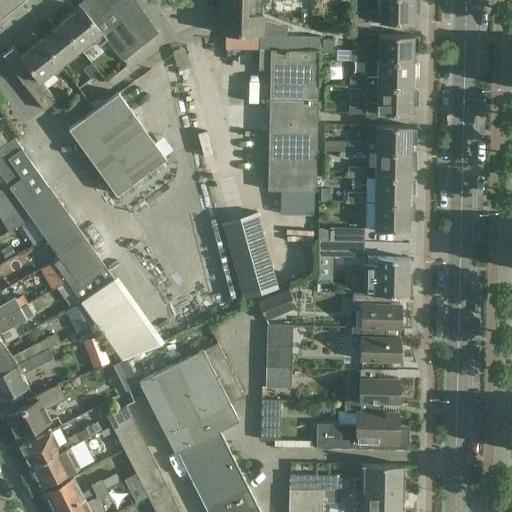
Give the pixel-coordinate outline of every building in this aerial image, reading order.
[(103,14),(91,0),(83,0),(78,5),(81,8),(82,7),(93,21),(103,14)] [(112,6),(106,0),(91,0),(103,14),(112,6)] [(137,2),(135,0),(119,0),(112,6),(119,16),(137,2)] [(218,0),(218,33),(238,33),(258,34),(286,34),(287,27),(261,19),(261,0),(218,0)] [(419,0),(378,0),(378,12),(351,11),(351,22),(394,22),(414,23),(414,12),(419,12),(419,0)] [(144,12),(137,2),(119,16),(126,26),(144,12)] [(112,6),(103,14),(93,21),(97,25),(107,39),(121,59),(140,46),(133,36),(126,26),(119,16),(112,6)] [(82,7),(81,8),(61,23),(80,48),(83,51),(95,41),(99,46),(107,39),(97,25),(93,21),(82,7)] [(151,22),(144,12),(126,26),(133,36),(151,22)] [(158,32),(151,22),(133,36),(140,46),(158,32)] [(80,48),(61,23),(41,39),(60,64),(61,64),(80,48)] [(378,34),(378,51),(368,51),(368,50),(353,50),(353,62),(377,61),(413,62),(413,51),(418,51),(418,36),(414,36),(414,35),(378,34)] [(259,37),(259,49),(259,64),(270,64),(268,190),(315,191),(319,51),(322,51),(322,38),(259,37)] [(60,64),(41,39),(21,55),(20,56),(40,81),(41,80),(53,71),(55,74),(64,67),(61,64),(60,64)] [(21,55),(13,46),(2,56),(45,110),(51,105),(57,100),(41,80),(40,81),(20,56),(21,55)] [(418,62),(413,62),(377,61),(377,77),(367,77),(367,76),(350,76),(349,87),(352,87),(366,87),(413,88),(413,77),(417,77),(418,62)] [(98,71),(91,62),(83,68),(91,77),(98,71)] [(417,88),(413,88),(366,87),(365,102),(349,101),(349,112),(412,113),(412,103),(417,103),(417,88)] [(118,92),(102,104),(68,128),(116,194),(166,158),(118,92)] [(61,97),(57,100),(51,105),(58,113),(67,105),(61,97)] [(365,125),(364,141),(349,140),(348,152),(366,152),(366,151),(376,151),(376,152),(411,153),(411,142),(416,142),(416,127),(412,127),(412,126),(365,125)] [(0,173),(9,186),(32,219),(61,260),(56,264),(82,300),(114,278),(49,186),(15,138),(14,138),(0,146),(0,173)] [(416,153),(411,153),(376,152),(375,178),(411,178),(411,168),(415,168),(416,153)] [(348,177),(366,178),(366,167),(348,167),(348,177)] [(415,179),(411,178),(375,178),(374,203),(410,204),(410,194),(415,194),(415,179)] [(32,219),(9,186),(0,191),(0,221),(8,233),(32,219)] [(366,193),(348,192),(347,203),(365,204),(366,193)] [(414,204),(410,204),(374,203),(374,229),(409,230),(410,219),(414,219),(414,204)] [(254,214),(222,223),(243,301),(275,291),(254,214)] [(318,227),(318,240),(363,241),(364,228),(318,227)] [(363,241),(318,240),(317,255),(343,256),(363,256),(363,241)] [(364,293),(389,294),(408,295),(409,258),(367,257),(367,266),(366,266),(366,264),(365,264),(364,293)] [(296,307),(288,289),(257,301),(264,319),(296,307)] [(362,308),(362,325),(386,326),(386,327),(400,328),(400,304),(386,303),(386,295),(389,295),(389,294),(364,293),(354,293),(353,308),(362,308)] [(14,299),(0,306),(0,318),(27,304),(22,296),(15,301),(14,299)] [(32,315),(27,304),(0,318),(0,345),(4,343),(18,336),(13,326),(26,320),(25,319),(32,315)] [(267,324),(267,345),(292,346),(293,325),(267,324)] [(360,360),(379,360),(399,361),(400,337),(385,336),(386,327),(386,326),(362,325),(351,325),(351,335),(360,336),(360,360)] [(12,355),(4,343),(0,345),(0,372),(47,348),(57,343),(52,335),(12,355)] [(203,348),(138,381),(174,452),(177,451),(220,430),(239,420),(230,402),(244,395),(217,342),(203,349),(203,348)] [(292,346),(267,345),(266,366),(291,367),(292,346)] [(52,357),(47,348),(0,372),(0,400),(27,387),(21,374),(52,357)] [(139,384),(126,357),(112,364),(126,391),(139,384)] [(291,367),(266,366),(266,386),(291,387),(291,367)] [(359,377),(359,400),(383,401),(383,402),(398,403),(399,378),(374,378),(374,369),(360,369),(360,377),(359,377)] [(30,404),(21,408),(4,417),(4,418),(6,417),(16,437),(51,420),(45,408),(65,398),(58,384),(28,399),(30,404)] [(277,399),(261,399),(260,439),(276,440),(277,399)] [(317,423),(317,425),(316,447),(404,449),(404,425),(398,425),(398,412),(383,411),(383,402),(383,401),(359,400),(344,400),(344,411),(337,411),(337,423),(317,423)] [(107,415),(112,425),(132,415),(127,404),(107,415)] [(137,426),(132,415),(112,425),(117,436),(137,426)] [(142,436),(137,426),(117,436),(122,446),(142,436)] [(50,429),(40,434),(22,443),(21,447),(31,466),(71,446),(89,437),(85,429),(68,437),(70,440),(59,446),(50,429)] [(231,452),(220,430),(177,451),(188,473),(231,452)] [(148,446),(142,436),(122,446),(128,456),(148,446)] [(79,462),(71,446),(31,466),(41,487),(81,467),(79,462)] [(153,456),(148,446),(128,456),(133,467),(153,456)] [(261,511),(231,452),(188,473),(207,511),(261,511)] [(158,467),(153,456),(133,467),(137,474),(138,477),(158,467)] [(361,464),(361,465),(365,465),(365,479),(354,478),(354,489),(405,491),(405,480),(401,480),(401,466),(403,466),(403,465),(361,464)] [(148,496),(146,492),(166,482),(158,467),(138,477),(137,474),(125,481),(136,502),(148,496)] [(116,472),(102,480),(102,479),(91,484),(96,493),(106,488),(121,481),(116,472)] [(337,475),(290,474),(289,488),(336,489),(337,475)] [(73,476),(61,482),(44,491),(54,511),(84,497),(73,476)] [(146,492),(148,496),(154,508),(174,498),(166,482),(146,492)] [(112,499),(106,488),(96,493),(99,499),(94,498),(86,502),(86,501),(64,511),(105,511),(102,504),(112,499)] [(336,489),(289,488),(288,511),(322,511),(323,501),(336,501),(336,489)] [(400,511),(401,501),(404,501),(405,491),(354,489),(354,500),(364,501),(363,511),(400,511)] [(172,511),(179,509),(174,498),(154,508),(156,511),(172,511)]
